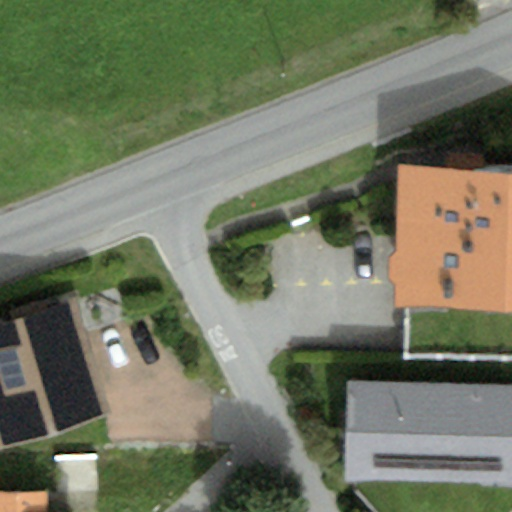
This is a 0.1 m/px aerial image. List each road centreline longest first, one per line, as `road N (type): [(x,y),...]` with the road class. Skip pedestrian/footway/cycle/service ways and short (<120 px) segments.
road 1 (tertiary): [(154,182),(511,29)]
road 2 (residential): [(154,182),(315,511)]
road 3 (tertiary): [(0,240),(154,182)]
